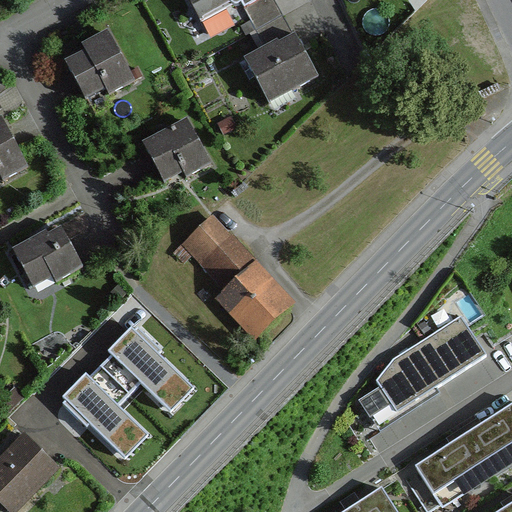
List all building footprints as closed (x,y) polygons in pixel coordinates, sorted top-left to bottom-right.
[(189,0),(201,21),(235,3),(233,0),(189,0)] [(134,83),(108,34),(83,48),(86,53),(67,63),(87,101),(106,91),(109,97),(134,83)] [(295,34),(246,60),(269,104),(318,78),(295,34)] [(189,123),(145,146),(166,187),(210,165),(189,123)] [(27,171),(3,126),(0,126),(0,181),(3,180),(5,183),(27,171)] [(217,214),(184,243),(222,288),(256,259),(217,214)] [(44,238),(13,255),(31,289),(51,278),(55,284),(81,270),(61,233),(46,241),(44,238)] [(222,288),(211,300),(252,344),(296,303),(256,259),(222,288)] [(128,316),(80,365),(118,402),(166,353),(128,316)] [(484,360),(460,322),(396,361),(379,384),(397,413),(484,360)] [(511,409),(467,438),(492,477),(511,464),(511,409)] [(19,511),(60,470),(20,432),(0,452),(0,507),(4,511),(19,511)] [(467,438),(418,469),(444,509),(492,477),(467,438)] [(391,511),(381,495),(353,511),(391,511)]
